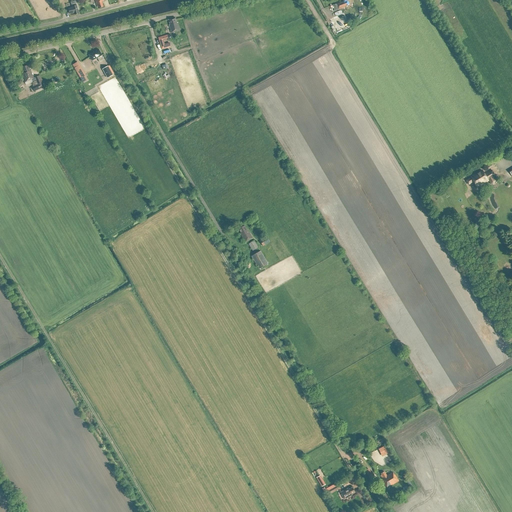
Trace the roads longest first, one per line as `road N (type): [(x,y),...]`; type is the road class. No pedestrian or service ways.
road 1 (unclassified): [(0,59),(233,0)]
road 2 (unclassified): [(0,34),(142,0)]
